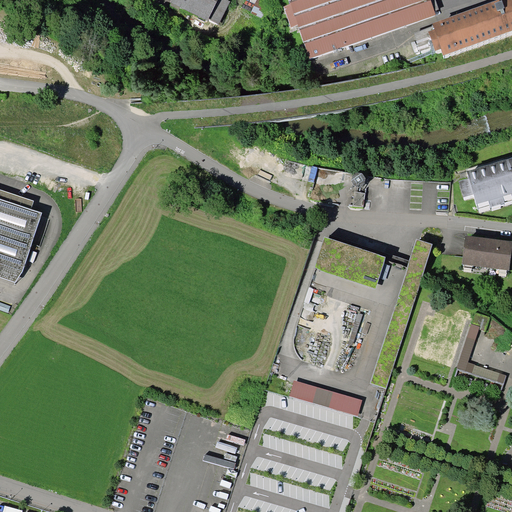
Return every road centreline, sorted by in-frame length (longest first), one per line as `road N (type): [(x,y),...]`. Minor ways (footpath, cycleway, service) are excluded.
road 1 (residential): [(0,352),(145,129),(296,202),(511,227)]
road 2 (trunk): [(0,112),(234,109),(362,92),(511,53)]
